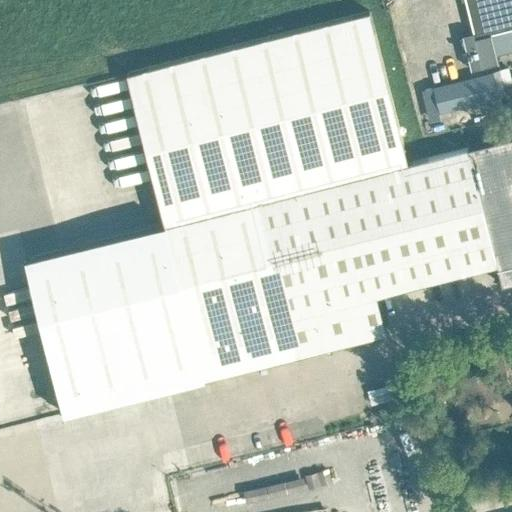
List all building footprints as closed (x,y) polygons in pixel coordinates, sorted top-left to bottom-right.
[(0,0),(0,60),(201,10),(198,0),(0,0)] [(511,0),(465,0),(472,30),(462,32),(471,68),(498,61),(496,53),(511,48),(511,0)] [(369,9),(127,70),(164,221),(24,257),(63,413),(385,331),(375,292),(496,262),(501,283),(511,280),(511,133),(406,160),(369,9)] [(503,84),(511,82),(508,65),(499,68),(503,84)] [(439,110),(498,95),(492,69),(432,84),(439,110)] [(484,373),(477,361),(463,371),(471,382),(476,378),(474,376),(477,373),(479,376),(484,373)]
